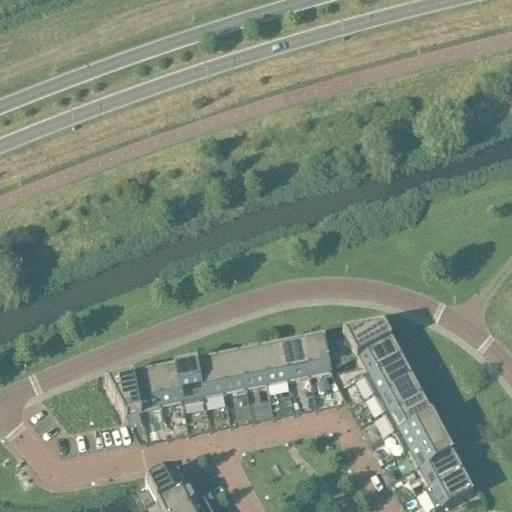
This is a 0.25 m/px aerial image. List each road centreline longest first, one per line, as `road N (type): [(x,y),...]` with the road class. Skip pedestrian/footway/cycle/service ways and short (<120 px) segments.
road 1 (residential): [(511,368),(463,325),(335,288),(269,296),(0,406)]
road 2 (secondary): [(0,142),(224,56),(430,0)]
road 3 (secondary): [(293,0),(0,101)]
road 4 (residential): [(0,410),(52,474),(217,449)]
road 5 (residential): [(217,449),(342,426),(386,511)]
